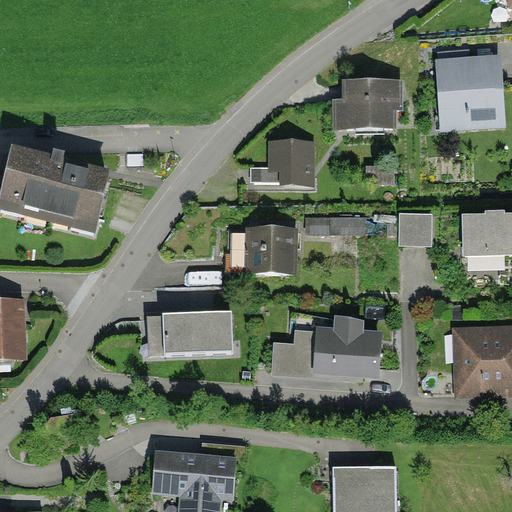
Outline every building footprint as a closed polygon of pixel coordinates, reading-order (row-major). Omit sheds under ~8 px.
[(499,64),(440,68),(443,119),(466,117),(466,129),(504,126),(499,64)] [(399,86),(347,87),(348,131),(393,130),(393,113),(400,112),(399,86)] [(316,146),(268,147),(268,172),(252,172),(252,187),(283,187),(283,192),(316,192),(316,146)] [(144,155),(128,156),(129,167),(144,167),(144,155)] [(52,168),(14,158),(0,212),(23,219),(26,206),(74,219),(71,230),(95,236),(109,181),(62,169),(64,162),(55,160),(52,168)] [(392,171),(370,171),(370,184),(392,183),(392,171)] [(433,215),(401,215),(400,246),(432,247),(433,215)] [(511,257),(511,220),(503,221),(503,217),(488,218),(488,222),(465,222),(466,258),(511,257)] [(366,223),(309,223),(309,235),(366,235),(366,223)] [(294,277),(295,234),(275,233),(275,227),(266,227),(265,233),(230,232),(229,275),(294,277)] [(0,360),(24,359),(22,308),(0,308),(0,360)] [(231,317),(147,320),(149,357),(233,354),(231,317)] [(276,347),(274,371),(377,380),(381,340),(361,338),(362,328),(339,324),(338,336),(320,335),(319,359),(304,358),(304,349),(276,347)] [(511,331),(458,334),(460,397),(511,395),(511,331)] [(76,449),(73,418),(53,422),(34,444),(40,462),(76,449)] [(234,467),(159,461),(157,492),(177,494),(186,503),(184,511),(215,511),(217,497),(231,498),(234,467)] [(374,480),(334,481),(334,511),(397,511),(397,470),(374,471),(374,480)]
